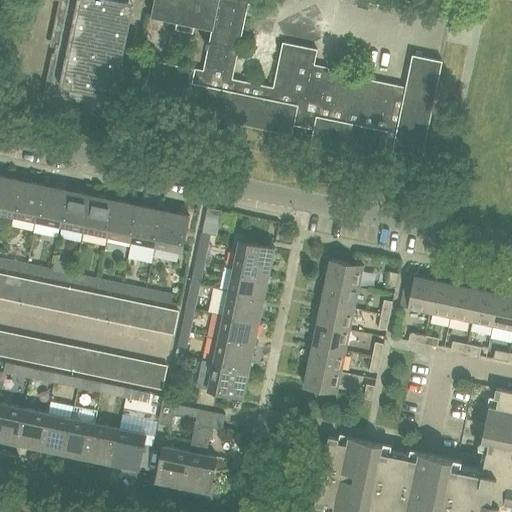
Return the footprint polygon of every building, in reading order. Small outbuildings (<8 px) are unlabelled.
[(46,96),(103,108),(112,65),(116,66),(117,67),(123,38),(117,36),(124,3),(126,3),(126,0),(60,0),(54,33),(59,34),(46,96)] [(197,31),(198,26),(213,29),(210,42),(208,41),(206,46),(209,47),(204,70),(152,59),(146,88),(152,90),(152,89),(180,95),(180,96),(189,97),(186,111),(191,113),(192,112),(214,116),(214,117),(229,121),(229,119),(252,124),(252,125),(262,127),(262,126),(285,131),(285,132),(293,134),(295,124),(314,129),(311,145),(317,146),(317,145),(340,150),(339,151),(354,154),(355,153),(377,157),(377,158),(383,160),(384,153),(392,154),(389,168),(419,175),(420,169),(419,169),(424,146),(425,146),(428,131),(427,131),(432,108),(433,109),(435,98),(434,98),(439,75),(440,76),(443,61),(413,54),(406,90),(398,88),(398,85),(327,70),(325,80),(312,77),(318,49),(283,42),(274,87),(233,78),(249,3),(254,4),(254,0),(155,0),(152,14),(152,16),(180,22),(179,28),(197,31)] [(356,0),(455,20),(457,11),(406,0),(356,0)] [(0,212),(13,215),(20,179),(0,175),(0,212)] [(37,220),(44,184),(20,179),(13,215),(37,220)] [(60,225),(68,189),(44,184),(37,220),(60,225)] [(84,230),(92,194),(68,189),(60,225),(84,230)] [(108,235),(116,200),(92,194),(84,230),(108,235)] [(132,240),(139,205),(116,200),(108,235),(132,240)] [(156,245),(163,210),(139,205),(132,240),(156,245)] [(163,210),(156,245),(182,251),(190,215),(163,210)] [(197,259),(205,260),(211,234),(203,232),(197,259)] [(234,266),(270,274),(275,248),(240,240),(234,266)] [(327,279),(359,286),(363,265),(331,258),(327,279)] [(26,273),(27,264),(3,259),(2,268),(26,273)] [(200,284),(205,260),(197,259),(192,282),(200,284)] [(49,277),(51,269),(27,264),(26,273),(49,277)] [(265,298),(270,274),(234,266),(229,290),(265,298)] [(73,282),(75,274),(51,269),(49,277),(73,282)] [(387,285),(396,287),(399,273),(390,271),(387,285)] [(97,287),(99,279),(75,274),(73,282),(97,287)] [(8,275),(3,298),(14,300),(19,277),(8,275)] [(429,312),(436,280),(415,276),(408,308),(429,312)] [(27,279),(22,302),(33,304),(38,281),(27,279)] [(121,292),(123,284),(99,279),(97,287),(121,292)] [(354,308),(359,286),(327,279),(322,301),(354,308)] [(451,317),(457,285),(436,280),(429,312),(451,317)] [(38,281),(33,304),(45,307),(50,284),(38,281)] [(195,308),(200,284),(192,282),(187,306),(195,308)] [(50,284),(45,307),(55,309),(60,286),(50,284)] [(145,297),(147,289),(123,284),(121,292),(145,297)] [(472,321),(479,289),(457,285),(451,317),(472,321)] [(60,286),(55,309),(66,311),(71,288),(60,286)] [(71,288),(66,311),(77,314),(82,290),(71,288)] [(147,289),(145,297),(172,303),(173,294),(147,289)] [(493,326),(500,293),(479,289),(472,321),(493,326)] [(82,290),(77,314),(88,316),(93,293),(82,290)] [(260,322),(265,298),(229,290),(224,314),(260,322)] [(93,293),(88,316),(99,318),(104,295),(93,293)] [(511,329),(511,295),(500,293),(493,326),(511,329)] [(104,295),(99,318),(110,321),(115,297),(104,295)] [(123,299),(119,322),(129,325),(134,301),(123,299)] [(381,313),(390,315),(393,301),(384,299),(381,313)] [(134,301),(129,325),(140,327),(145,304),(134,301)] [(350,329),(354,308),(322,301),(318,322),(350,329)] [(145,304),(140,327),(152,329),(156,306),(145,304)] [(156,306),(152,329),(162,332),(167,308),(156,306)] [(190,332),(195,308),(187,306),(182,330),(190,332)] [(167,308),(162,332),(174,334),(179,311),(167,308)] [(387,329),(390,315),(381,313),(378,328),(387,329)] [(254,346),(260,322),(224,314),(219,338),(254,346)] [(346,350),(350,329),(318,322),(313,343),(346,350)] [(185,355),(190,332),(182,330),(177,354),(185,355)] [(6,331),(1,355),(12,357),(17,334),(6,331)] [(423,343),(424,335),(411,332),(409,340),(423,343)] [(17,334),(12,357),(23,359),(28,336),(17,334)] [(424,335),(423,343),(437,346),(439,338),(424,335)] [(28,336),(23,359),(34,362),(39,338),(28,336)] [(39,338),(34,362),(45,364),(50,341),(39,338)] [(249,369),(254,346),(219,338),(214,362),(249,369)] [(465,352),(467,343),(453,340),(451,349),(465,352)] [(50,341),(45,364),(56,366),(61,343),(50,341)] [(373,356),(381,358),(384,343),(376,341),(373,356)] [(61,343),(56,366),(68,369),(72,345),(61,343)] [(341,371),(346,350),(313,343),(309,365),(341,371)] [(467,343),(465,352),(480,355),(482,346),(467,343)] [(78,346),(73,370),(84,372),(89,349),(78,346)] [(89,349),(84,372),(95,374),(100,351),(89,349)] [(508,361),(510,352),(495,349),(493,358),(508,361)] [(100,351),(95,374),(106,377),(111,354),(100,351)] [(111,354),(106,377),(118,379),(123,356),(111,354)] [(180,383),(185,355),(177,354),(171,381),(180,383)] [(123,356),(118,379),(129,382),(134,358),(123,356)] [(378,372),(381,358),(373,356),(370,370),(378,372)] [(134,358),(129,382),(140,384),(145,361),(134,358)] [(145,361),(140,384),(151,386),(156,363),(145,361)] [(244,396),(249,369),(214,362),(208,388),(244,396)] [(30,377),(32,368),(6,363),(4,372),(30,377)] [(156,363),(151,386),(162,389),(167,365),(156,363)] [(337,393),(341,371),(309,365),(304,386),(337,393)] [(54,382),(56,373),(32,368),(30,377),(54,382)] [(78,387),(80,378),(56,373),(54,382),(78,387)] [(102,392),(104,383),(80,378),(78,387),(102,392)] [(126,397),(128,388),(104,383),(102,392),(126,397)] [(364,398),(372,400),(375,385),(367,384),(364,398)] [(348,440),(329,436),(314,506),(333,509),(332,511),(507,511),(509,511),(511,510),(511,506),(511,390),(496,387),(492,406),(489,405),(482,441),(485,441),(480,467),(453,462),(454,459),(419,451),(418,454),(383,447),(383,444),(348,437),(348,440)] [(128,388),(126,397),(153,402),(155,394),(128,388)] [(171,412),(197,417),(198,417),(200,408),(173,403),(172,403),(161,400),(157,422),(168,424),(171,412)] [(0,439),(17,443),(24,407),(0,402),(0,439)] [(41,448),(48,412),(24,407),(17,443),(41,448)] [(215,483),(211,482),(217,456),(207,454),(213,427),(223,429),(226,414),(200,408),(198,417),(197,417),(190,450),(183,486),(195,488),(193,494),(212,498),(215,483)] [(65,453),(72,417),(48,412),(41,448),(65,453)] [(89,458),(96,422),(72,417),(65,453),(89,458)] [(112,463),(120,427),(96,422),(89,458),(112,463)] [(120,427),(112,463),(139,468),(146,433),(120,427)] [(190,450),(164,445),(157,480),(183,486),(190,450)]
